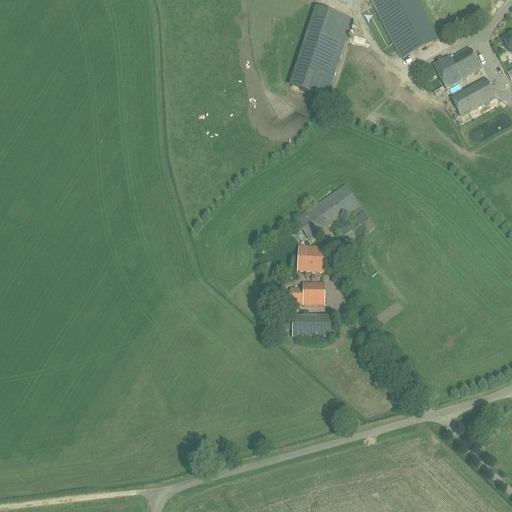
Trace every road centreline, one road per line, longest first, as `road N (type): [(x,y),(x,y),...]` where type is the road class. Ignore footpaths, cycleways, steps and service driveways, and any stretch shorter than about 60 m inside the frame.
road 1 (unclassified): [(157,497),(511,389)]
road 2 (unclassified): [(157,497),(0,509)]
